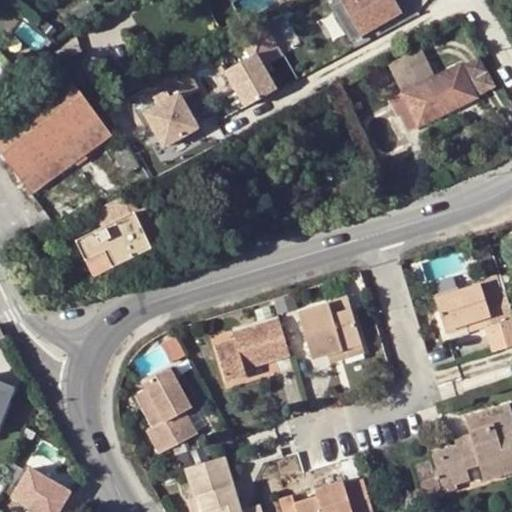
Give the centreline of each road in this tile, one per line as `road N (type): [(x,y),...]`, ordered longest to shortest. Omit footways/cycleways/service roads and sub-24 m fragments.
road 1 (residential): [(381,231),(169,294),(117,323),(83,364)]
road 2 (residential): [(381,231),(427,405),(307,439)]
road 3 (unknown): [(450,0),(242,119)]
road 4 (residential): [(131,511),(81,406),(83,364)]
road 5 (residential): [(511,187),(381,231)]
